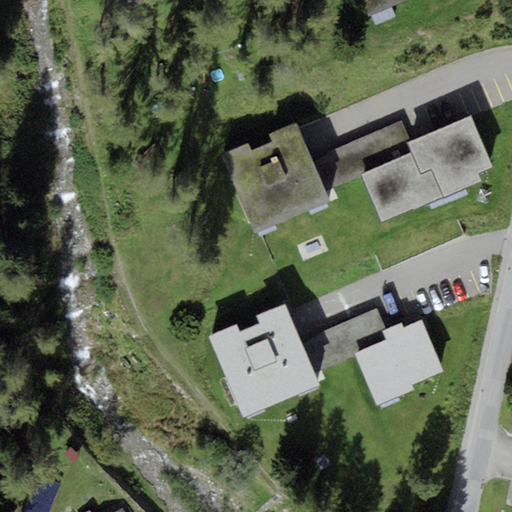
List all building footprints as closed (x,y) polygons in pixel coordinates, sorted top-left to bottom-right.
[(362,0),(370,17),(411,0),(362,0)] [(481,182),(478,173),(491,168),(471,117),(409,141),(406,143),(410,154),(361,175),(381,223),(481,182)] [(401,122),(311,161),(324,191),(361,175),(410,154),(406,143),(409,141),(401,122)] [(221,155),(255,234),(329,203),(324,191),(311,161),(295,123),(268,134),(272,143),(251,152),(248,144),(221,155)] [(243,418),(320,386),(315,375),(301,341),(289,312),(285,304),(257,316),(260,324),(240,332),(237,324),(209,336),(212,344),(243,418)] [(377,309),(301,341),(315,375),(356,357),(355,354),(386,341),(384,336),(382,332),(386,330),(377,309)] [(421,321),(403,328),(401,324),(386,330),(382,332),(384,336),(386,341),(355,354),(356,357),(377,406),(414,390),(411,384),(443,371),(421,321)] [(70,448),(64,455),(75,463),(80,456),(70,448)] [(47,511),(60,483),(41,475),(25,511),(47,511)]
